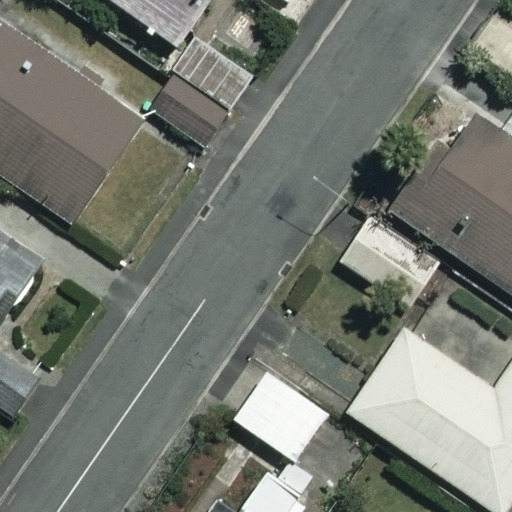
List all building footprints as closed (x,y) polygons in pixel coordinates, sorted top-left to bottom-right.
[(113,0),(171,41),(200,0),(113,0)] [(135,117),(0,26),(0,172),(67,218),(135,117)] [(246,77),(193,43),(149,113),(203,146),(246,77)] [(511,141),(467,109),(402,198),(452,234),(445,243),(511,291),(511,141)] [(0,290),(20,263),(0,248),(0,290)] [(511,349),(488,386),(399,327),(344,410),(498,511),(511,490),(511,349)] [(0,416),(6,421),(34,382),(0,357),(0,416)] [(321,411),(258,369),(228,414),(291,456),(321,411)] [(290,481),(208,422),(143,511),(302,511),(313,497),(290,481)] [(313,497),(330,510),(370,454),(330,425),(290,481),(313,497)]
